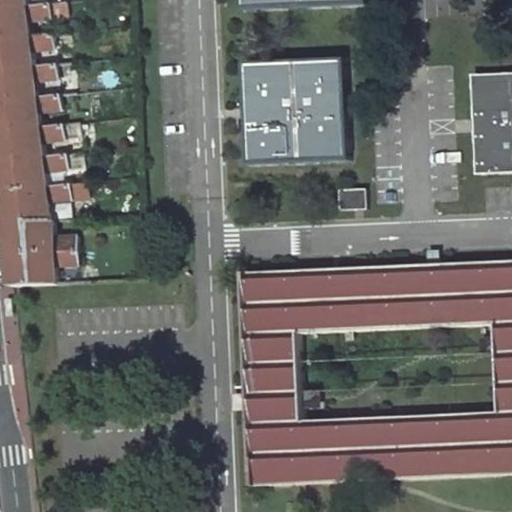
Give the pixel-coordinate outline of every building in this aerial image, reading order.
[(36,37),(35,21),(58,19),(56,5),(33,7),(32,0),(0,0),(0,142),(16,285),(59,284),(59,269),(81,267),(81,236),(59,236),(59,218),(55,218),(53,201),(77,199),(76,183),(52,185),(51,171),(75,169),(73,154),(49,156),(48,142),(71,140),(70,125),(46,127),(44,112),(68,109),(67,95),(43,97),(41,82),(65,79),(64,64),(39,66),(37,52),(62,50),(60,34),(36,37)] [(245,0),(246,8),(369,3),(368,0),(245,0)] [(69,2),(56,5),(58,19),(71,17),(69,2)] [(72,33),(60,34),(62,50),(74,48),(72,33)] [(351,161),(347,62),(249,66),(253,165),(351,161)] [(76,63),(64,64),(65,79),(77,78),(76,63)] [(511,74),(476,77),(480,175),(511,173),(511,74)] [(79,94),(67,95),(68,109),(80,108),(79,94)] [(82,124),(70,125),(71,140),(84,138),(82,124)] [(85,153),(73,154),(75,169),(87,167),(85,153)] [(89,182),(76,183),(77,199),(91,198),(89,182)] [(370,211),(369,190),(342,191),(343,212),(370,211)] [(511,473),(511,265),(249,275),(257,484),(511,473)]
